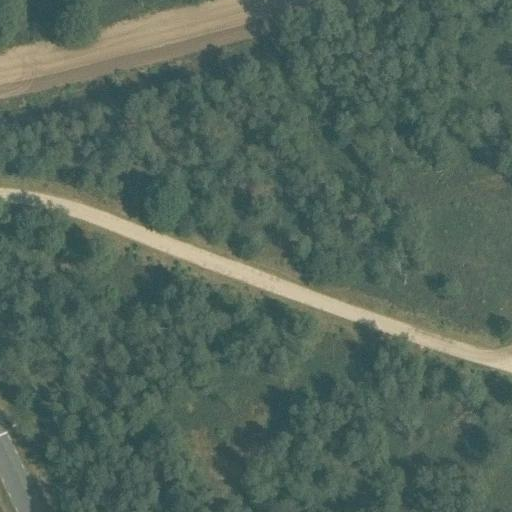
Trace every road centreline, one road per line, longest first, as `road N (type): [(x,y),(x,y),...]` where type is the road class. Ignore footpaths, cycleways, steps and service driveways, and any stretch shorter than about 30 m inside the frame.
road 1 (track): [(0,194),(128,229),(511,365)]
road 2 (track): [(0,72),(305,0)]
